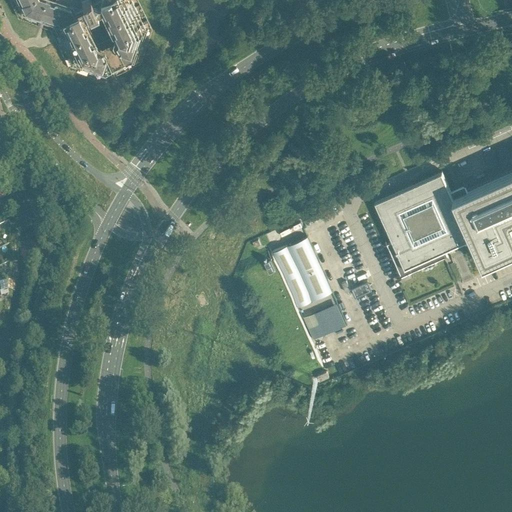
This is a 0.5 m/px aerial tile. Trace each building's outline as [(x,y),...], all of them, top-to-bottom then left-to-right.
[(10,0),(19,16),(40,24),(51,27),(57,41),(70,67),(104,79),(120,71),(123,70),(140,61),(152,28),(138,0),(10,0)] [(511,170),(454,196),(442,170),(375,199),(405,266),(442,250),(454,244),(472,236),(484,263),(511,250),(511,170)] [(308,235),(287,244),(312,299),(332,290),(308,235)] [(284,246),(274,250),(297,304),(307,300),(284,246)] [(371,289),(367,279),(352,286),(356,296),(371,289)] [(351,289),(347,280),(342,282),(346,292),(351,289)] [(327,370),(317,374),(319,379),(329,376),(327,370)]
